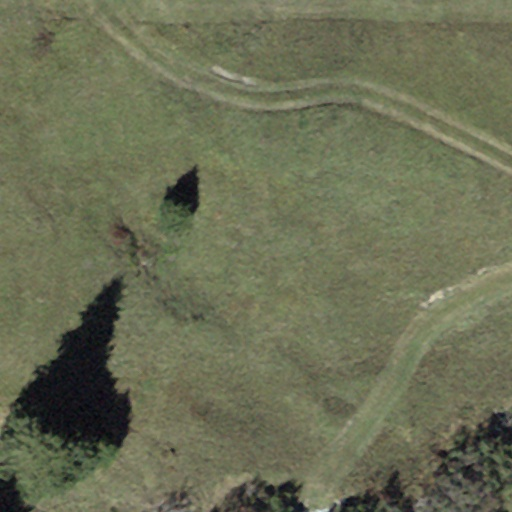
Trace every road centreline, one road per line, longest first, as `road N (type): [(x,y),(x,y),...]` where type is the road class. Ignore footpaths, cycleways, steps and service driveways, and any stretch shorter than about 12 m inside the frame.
road 1 (track): [(511,172),(449,125),(149,53),(99,0)]
road 2 (track): [(511,276),(483,280),(355,438),(321,467),(316,511)]
